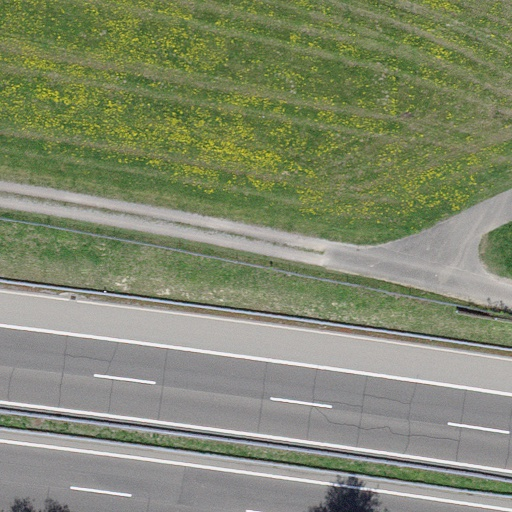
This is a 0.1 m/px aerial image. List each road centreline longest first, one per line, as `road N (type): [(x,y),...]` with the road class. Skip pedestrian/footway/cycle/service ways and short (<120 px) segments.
road 1 (track): [(0,193),(511,296)]
road 2 (motorway): [(511,433),(0,363)]
road 3 (motorway): [(0,479),(251,511)]
